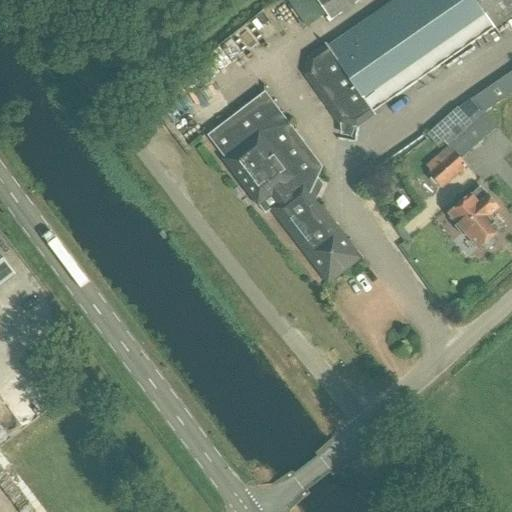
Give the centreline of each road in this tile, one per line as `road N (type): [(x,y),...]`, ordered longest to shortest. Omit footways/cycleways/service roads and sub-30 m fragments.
road 1 (unclassified): [(365,431),(23,0)]
road 2 (secondary): [(247,511),(0,179)]
road 3 (unclassified): [(365,431),(511,298)]
road 4 (unclassified): [(265,511),(365,431)]
